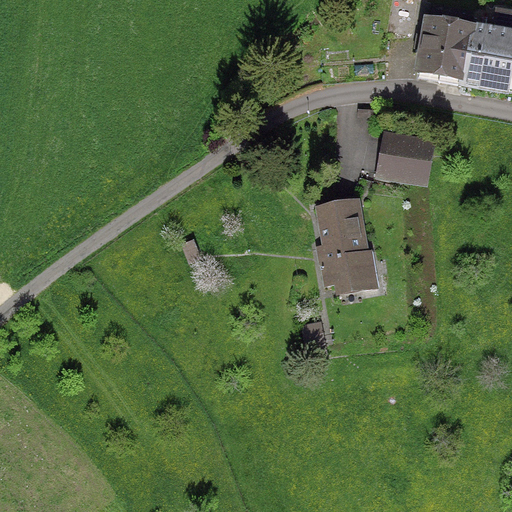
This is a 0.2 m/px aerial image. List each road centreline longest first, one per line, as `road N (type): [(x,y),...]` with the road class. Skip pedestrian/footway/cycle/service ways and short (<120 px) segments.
road 1 (residential): [(231,150),(309,104),(386,93),(511,114)]
road 2 (unclassified): [(0,313),(231,150)]
